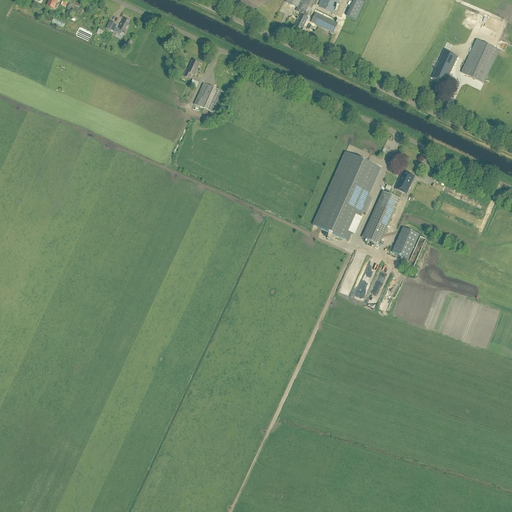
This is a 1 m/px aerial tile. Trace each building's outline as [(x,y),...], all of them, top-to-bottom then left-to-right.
[(54,10),(59,0),(49,0),(47,6),(54,10)] [(305,0),(305,1),(303,0),(287,0),(286,3),(310,15),(314,5),(333,14),(340,0),(305,0)] [(346,20),(355,25),(364,7),(355,2),(346,20)] [(338,25),(335,23),(316,14),(311,23),(333,34),(338,25)] [(296,20),(298,20),(295,25),(294,29),(301,33),(308,18),(300,15),(299,18),(298,18),(296,20)] [(125,29),(129,21),(125,19),(123,21),(122,20),(117,31),(125,34),(127,30),(125,29)] [(465,46),(473,29),(461,23),(453,41),(465,46)] [(129,50),(133,42),(127,40),(124,48),(129,50)] [(484,84),(500,51),(476,40),(460,73),(484,84)] [(451,50),(453,47),(446,41),(444,44),(451,50)] [(174,61),(179,64),(184,54),(179,51),(174,61)] [(448,80),(458,58),(443,51),(433,73),(435,73),(432,78),(443,84),(446,79),(448,80)] [(426,66),(433,69),(438,58),(431,54),(426,66)] [(196,72),(200,65),(192,62),(188,70),(187,69),(184,77),(190,80),(192,75),(195,77),(197,73),(196,72)] [(215,114),(224,93),(203,84),(194,105),(215,114)] [(485,111),(511,123),(511,114),(488,104),(485,111)] [(366,214),(372,200),(368,197),(380,169),(345,153),(313,226),(348,242),(361,212),(366,214)] [(405,197),(414,177),(403,172),(393,192),(405,197)] [(379,246),(399,200),(383,193),(362,239),(379,246)] [(466,198),(463,202),(471,207),(473,202),(466,198)] [(472,208),(485,213),(487,209),(473,204),(472,208)] [(444,206),(441,213),(478,227),(481,220),(444,206)] [(439,218),(437,225),(473,238),(476,231),(439,218)] [(392,252),(408,259),(419,235),(403,228),(392,252)] [(449,256),(445,263),(457,269),(461,261),(449,256)] [(424,268),(440,272),(442,264),(426,260),(424,268)] [(456,279),(458,272),(446,267),(444,272),(445,272),(444,275),(456,279)]
